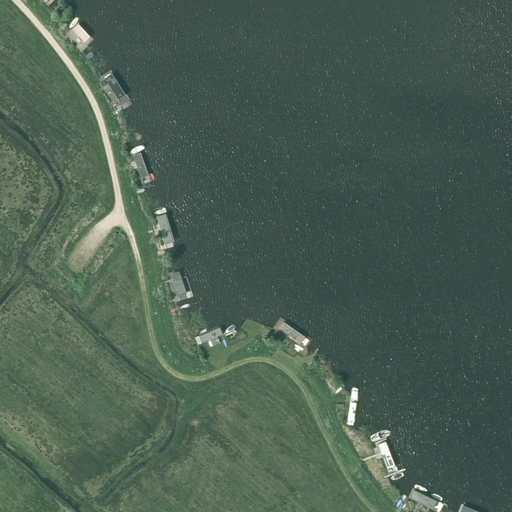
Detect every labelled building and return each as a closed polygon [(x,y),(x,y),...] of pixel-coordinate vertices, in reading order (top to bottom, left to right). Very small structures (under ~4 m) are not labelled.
[(38,0),(47,9),(56,0),(38,0)] [(78,20),(63,33),(82,53),(96,40),(78,20)] [(113,70),(100,78),(120,112),(133,105),(113,70)] [(142,151),(127,155),(137,190),(152,185),(142,151)] [(166,213),(151,217),(160,247),(175,243),(166,213)] [(182,270),(165,275),(176,311),(192,306),(182,270)] [(282,319),(273,332),(304,352),(312,339),(282,319)] [(197,335),(202,347),(225,337),(221,326),(197,335)] [(357,396),(340,394),(336,433),(353,435),(357,396)] [(385,440),(369,446),(383,479),(399,472),(385,440)] [(411,487),(404,503),(422,511),(440,511),(445,503),(411,487)] [(483,511),(461,503),(457,511),(483,511)]
